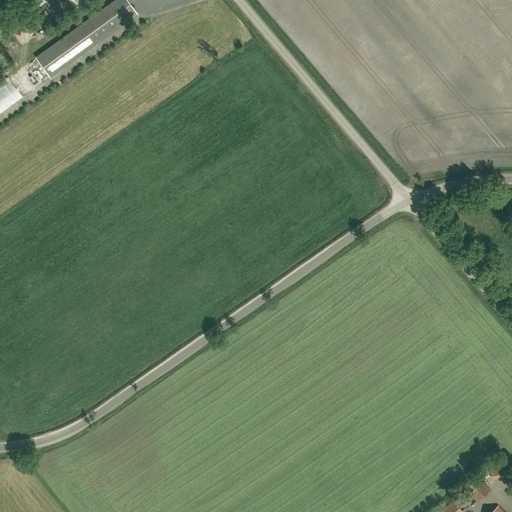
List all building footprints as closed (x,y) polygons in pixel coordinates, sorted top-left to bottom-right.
[(43,0),(33,0),(31,3),(38,10),(46,3),(43,0)] [(50,78),(137,15),(126,0),(114,0),(35,57),(50,78)] [(39,13),(42,17),(49,11),(46,7),(39,13)] [(0,112),(2,115),(26,99),(12,78),(0,85),(0,112)] [(477,477),(464,489),(477,502),(490,490),(477,477)] [(460,511),(462,511),(453,500),(439,511),(460,511)]
